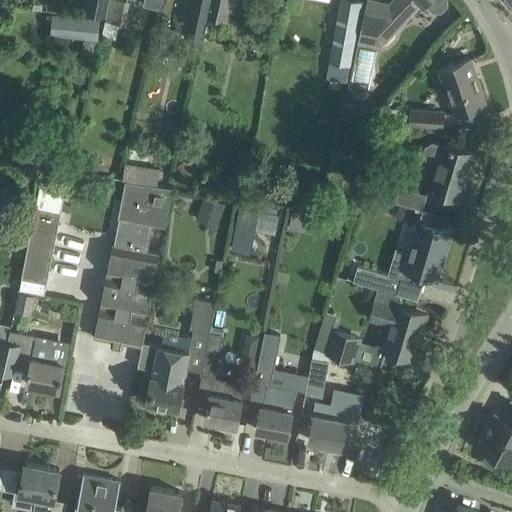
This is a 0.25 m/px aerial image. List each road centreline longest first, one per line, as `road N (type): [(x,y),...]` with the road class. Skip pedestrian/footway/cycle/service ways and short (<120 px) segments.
road 1 (residential): [(410,501),(0,418)]
road 2 (residential): [(470,384),(437,366),(511,126)]
